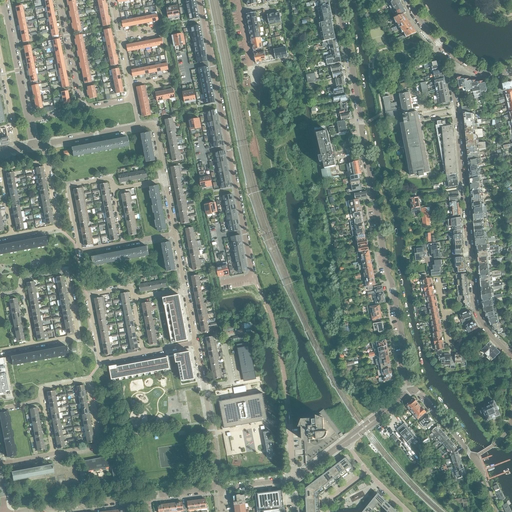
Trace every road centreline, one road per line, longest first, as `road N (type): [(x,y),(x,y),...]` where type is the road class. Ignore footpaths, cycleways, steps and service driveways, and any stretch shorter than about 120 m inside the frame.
road 1 (residential): [(410,388),(336,0)]
road 2 (residential): [(200,0),(253,277)]
road 3 (residential): [(475,308),(450,80),(457,60)]
road 4 (residential): [(114,190),(112,178),(67,185),(78,253),(124,244)]
road 5 (residential): [(134,299),(131,287),(87,295),(91,318),(99,362),(144,354)]
road 6 (residential): [(53,454),(99,446),(87,379),(43,388),(42,399)]
road 7 (residential): [(31,344),(78,335),(66,271),(24,278),(22,291)]
road 8 (residential): [(33,146),(7,9)]
